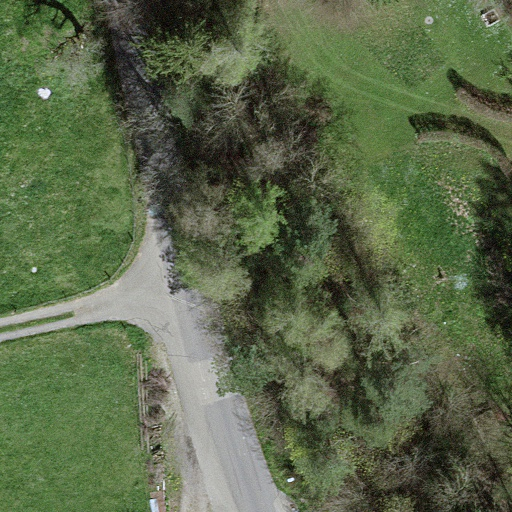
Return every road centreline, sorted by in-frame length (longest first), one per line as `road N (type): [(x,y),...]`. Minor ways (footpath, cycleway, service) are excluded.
road 1 (unclassified): [(190,281),(137,0)]
road 2 (unclassified): [(259,511),(190,281)]
road 3 (residential): [(0,333),(190,281)]
